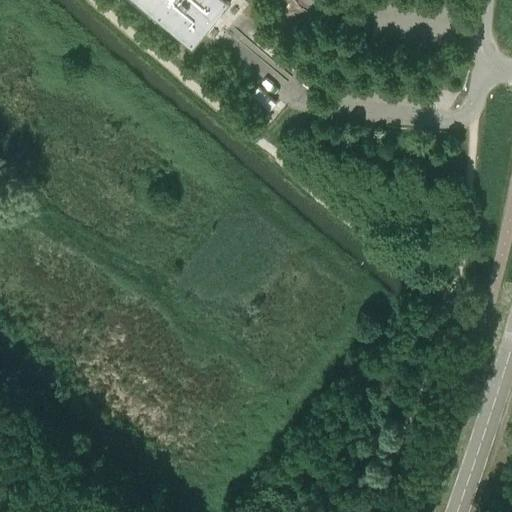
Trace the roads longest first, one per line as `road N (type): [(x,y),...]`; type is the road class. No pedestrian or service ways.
road 1 (unknown): [(454,292),(404,265),(94,0)]
road 2 (tertiary): [(454,511),(511,343)]
